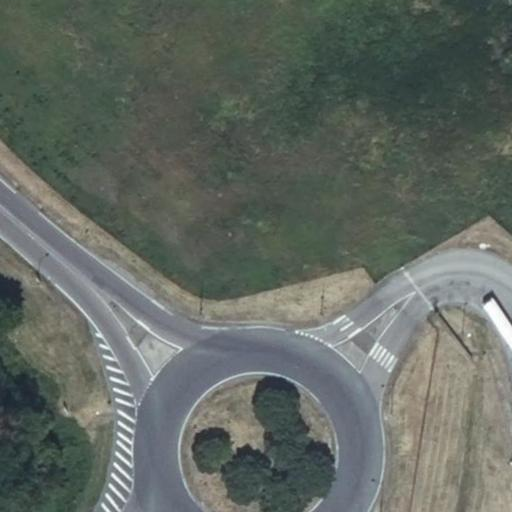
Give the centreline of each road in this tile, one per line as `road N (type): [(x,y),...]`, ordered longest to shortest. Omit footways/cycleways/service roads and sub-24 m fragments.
road 1 (unclassified): [(342,511),(360,447),(355,421),(327,378),(271,352),(240,353),(185,381)]
road 2 (unclassified): [(185,381),(0,204)]
road 3 (unclassified): [(185,381),(157,435),(156,465),(174,511)]
